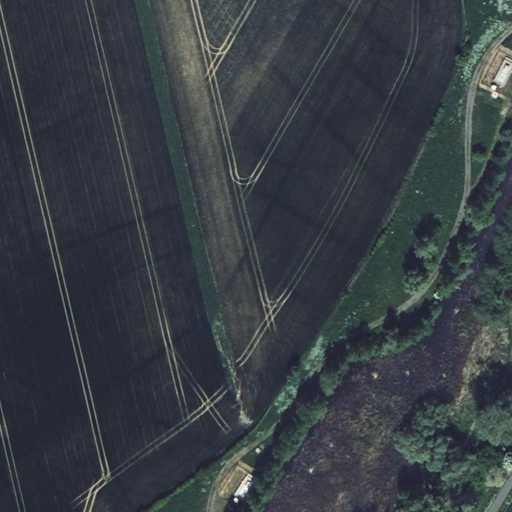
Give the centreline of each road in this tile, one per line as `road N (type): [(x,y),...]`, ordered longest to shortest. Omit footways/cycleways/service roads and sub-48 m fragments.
road 1 (track): [(205,511),(219,472),(268,438),(343,346),(405,310),(458,241),(471,176),(474,67),(511,28)]
road 2 (track): [(144,0),(231,366)]
